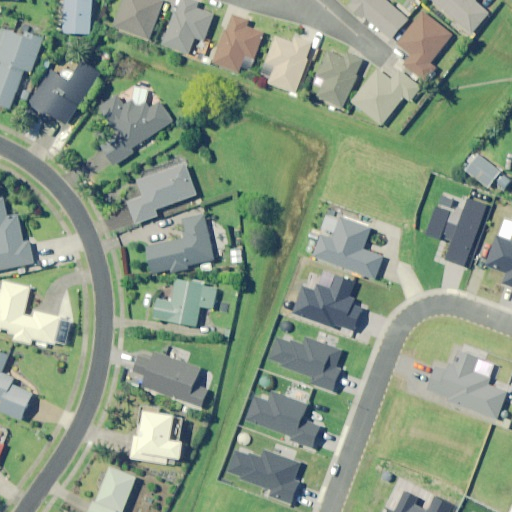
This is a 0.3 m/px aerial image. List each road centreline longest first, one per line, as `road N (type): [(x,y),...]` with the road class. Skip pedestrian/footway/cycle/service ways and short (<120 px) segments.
road 1 (residential): [(0,146),(33,165),(82,221),(102,296),(96,377),(83,417),(22,511)]
road 2 (residential): [(328,511),(396,330),(410,315),(456,304),(511,324)]
